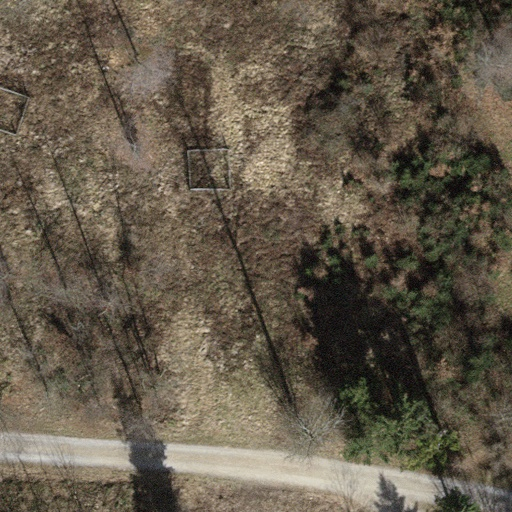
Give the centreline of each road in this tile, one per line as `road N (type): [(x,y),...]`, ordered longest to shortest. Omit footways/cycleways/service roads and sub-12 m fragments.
road 1 (track): [(0,445),(363,484)]
road 2 (track): [(363,484),(507,511)]
